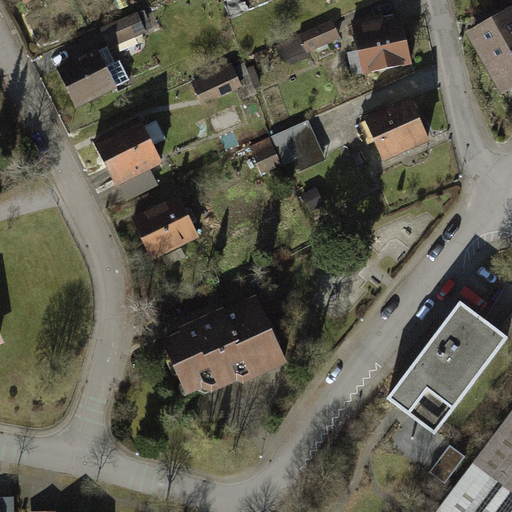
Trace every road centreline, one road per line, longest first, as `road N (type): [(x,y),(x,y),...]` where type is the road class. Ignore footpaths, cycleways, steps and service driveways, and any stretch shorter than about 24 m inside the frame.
road 1 (residential): [(78,465),(207,505),(254,503),(501,194)]
road 2 (residential): [(78,465),(113,308),(106,263),(0,48)]
road 3 (residential): [(439,0),(480,158),(501,194)]
